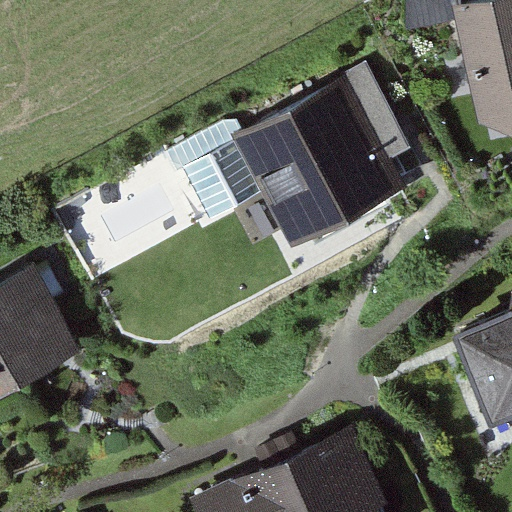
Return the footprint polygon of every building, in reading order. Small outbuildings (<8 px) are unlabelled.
[(511,0),(499,0),(451,10),(473,123),(511,140),(511,138),(511,0)] [(350,77),(231,140),(289,248),(407,184),(350,77)] [(32,267),(0,283),(0,383),(73,345),(32,267)] [(511,308),(452,333),(488,423),(511,413),(511,308)] [(387,511),(350,423),(186,492),(194,511),(387,511)]
